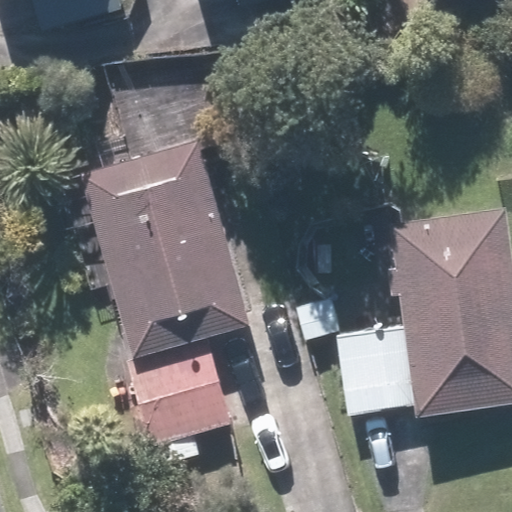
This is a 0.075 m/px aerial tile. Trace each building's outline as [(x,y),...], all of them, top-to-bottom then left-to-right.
[(114,9),(112,0),(43,0),(50,25),(114,9)] [(122,76),(127,153),(220,147),(214,70),(122,76)] [(191,151),(72,182),(120,361),(239,330),(191,151)] [(511,404),(511,303),(498,214),(380,232),(395,327),(330,337),(343,422),(408,412),(409,420),(511,404)] [(226,425),(203,349),(120,375),(143,450),(226,425)]
